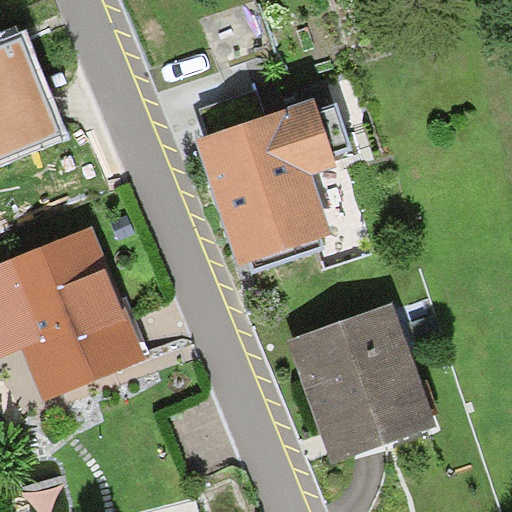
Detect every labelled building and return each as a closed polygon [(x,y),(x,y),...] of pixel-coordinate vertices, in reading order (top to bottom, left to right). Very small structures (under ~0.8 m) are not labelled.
[(0,45),(0,163),(61,140),(19,38),(0,45)] [(211,142),(264,124),(252,93),(199,111),(211,142)] [(199,146),(241,269),(334,238),(314,179),(337,171),(332,156),(349,150),(335,110),(318,115),(315,106),(264,124),(211,142),(199,146)] [(147,364),(92,233),(0,271),(0,352),(3,361),(20,354),(42,408),(147,364)] [(390,310),(288,346),(331,465),(433,429),(390,310)]
